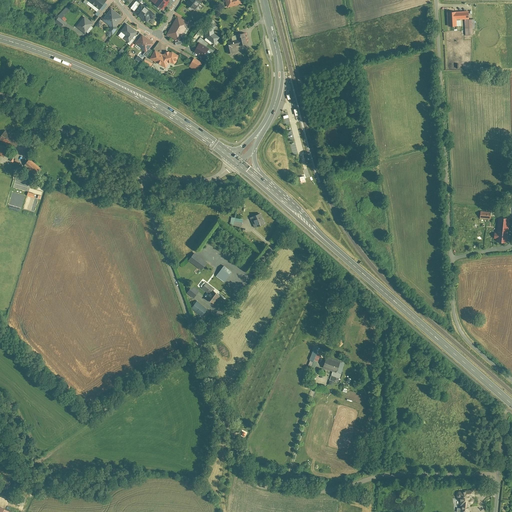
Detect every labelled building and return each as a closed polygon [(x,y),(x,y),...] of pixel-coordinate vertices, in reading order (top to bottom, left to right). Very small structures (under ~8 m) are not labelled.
[(89,0),(89,1),(99,9),(100,9),(104,4),(106,0),(89,0)] [(167,0),(156,0),(153,4),(161,10),(168,0),(167,0)] [(189,0),(186,5),(194,11),(200,0),(189,0)] [(150,20),(154,14),(139,3),(132,13),(144,22),(147,18),(150,20)] [(98,11),(101,13),(106,6),(104,4),(100,9),(99,9),(98,11)] [(60,18),(70,9),(67,5),(57,15),(60,18)] [(107,32),(111,36),(117,28),(114,26),(119,19),(109,11),(101,21),(110,28),(107,32)] [(468,13),(455,13),(455,12),(446,13),(447,26),(456,26),(456,20),(464,19),(465,36),(473,36),(472,17),(468,17),(468,13)] [(57,16),(53,21),(60,26),(64,21),(57,16)] [(83,17),(75,27),(84,33),(91,24),(83,17)] [(176,19),(166,36),(177,43),(188,26),(176,19)] [(217,40),(219,36),(212,31),(216,25),(211,22),(203,34),(206,36),(204,38),(216,46),(219,41),(217,40)] [(124,37),(123,39),(128,43),(130,41),(131,42),(139,31),(127,23),(119,33),(124,37)] [(85,32),(88,34),(94,27),(91,25),(85,32)] [(225,41),(227,55),(233,54),(232,47),(247,45),(245,34),(236,35),(237,39),(225,41)] [(141,36),(134,45),(145,53),(151,43),(141,36)] [(209,48),(199,43),(194,52),(204,58),(209,48)] [(168,50),(164,57),(155,51),(150,59),(164,69),(168,63),(172,66),(178,56),(168,50)] [(144,60),(142,64),(149,69),(151,65),(144,60)] [(193,60),(188,67),(196,72),(201,65),(193,60)] [(6,131),(0,137),(0,139),(13,150),(19,142),(6,131)] [(28,159),(23,167),(35,175),(40,168),(28,159)] [(259,215),(252,218),(256,227),(263,223),(259,215)] [(230,217),(228,226),(240,228),(242,220),(230,217)] [(496,240),(496,243),(507,243),(508,218),(496,218),(496,234),(493,234),(492,240),(496,240)] [(193,253),(186,262),(200,272),(206,263),(193,253)] [(223,267),(215,278),(223,284),(232,273),(223,267)] [(204,281),(199,287),(208,295),(213,289),(204,281)] [(191,288),(186,294),(193,299),(198,293),(191,288)] [(206,300),(212,304),(219,296),(212,291),(206,300)] [(197,302),(191,309),(200,316),(206,309),(197,302)] [(308,366),(315,368),(321,350),(314,347),(308,366)] [(327,357),(324,367),(341,373),(344,363),(327,357)] [(457,492),(457,511),(470,511),(471,492),(457,492)]
